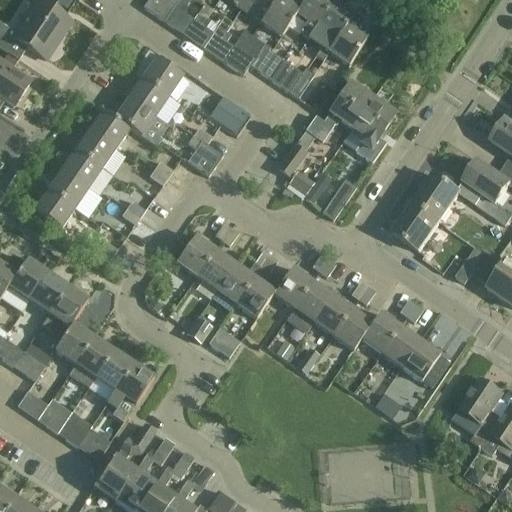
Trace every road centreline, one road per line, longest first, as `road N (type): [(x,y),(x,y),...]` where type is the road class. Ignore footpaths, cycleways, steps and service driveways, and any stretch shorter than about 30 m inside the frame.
road 1 (residential): [(270,511),(181,434),(173,406),(200,365),(134,321),(128,303),(135,279),(198,195),(215,199)]
road 2 (residential): [(352,248),(511,10)]
road 3 (residential): [(215,199),(265,122),(263,112),(124,9)]
road 4 (residential): [(0,197),(124,9)]
road 5 (residential): [(511,354),(352,248)]
road 6 (residential): [(352,248),(299,226),(263,229),(215,199)]
